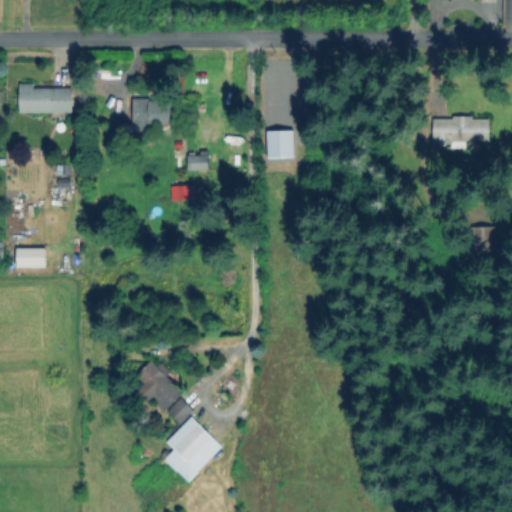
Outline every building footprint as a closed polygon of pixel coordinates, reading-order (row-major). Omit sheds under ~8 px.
[(227,85),(226,94),(193,94),(193,85),(227,85)] [(72,87),(72,111),(21,111),(21,86),(72,87)] [(183,100),(183,124),(134,124),(134,100),(183,100)] [(490,118),(490,143),(468,143),(468,148),(454,148),(454,141),(435,141),(435,118),(490,118)] [(227,129),(227,140),(194,140),(194,129),(227,129)] [(299,130),(299,158),(268,157),(268,130),(299,130)] [(210,149),(210,169),(186,169),(186,149),(210,149)] [(193,186),(193,200),(173,199),(173,186),(193,186)] [(497,223),(497,252),(476,252),(476,223),(497,223)] [(182,391),(165,408),(153,397),(147,402),(135,390),(143,382),(138,377),(153,362),(182,391)] [(192,407),(179,421),(168,411),(181,397),(192,407)] [(223,448),(189,480),(165,455),(173,447),(167,442),(193,417),(223,448)]
